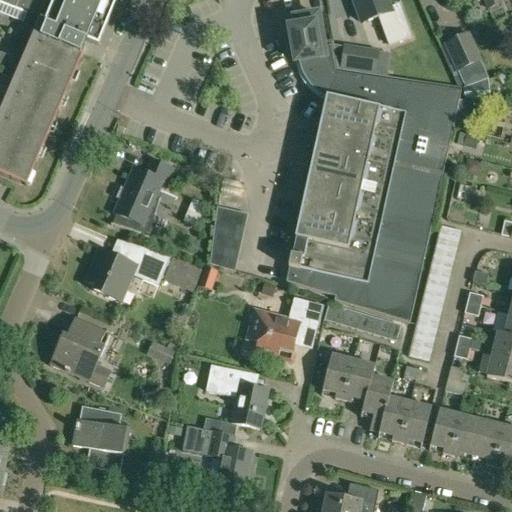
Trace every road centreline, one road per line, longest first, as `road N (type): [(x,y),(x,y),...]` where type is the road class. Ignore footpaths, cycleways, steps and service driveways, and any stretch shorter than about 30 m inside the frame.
road 1 (residential): [(289,511),(300,470),(322,458),(511,504)]
road 2 (residential): [(48,221),(148,0)]
road 3 (residential): [(28,511),(43,432),(0,352)]
road 4 (residential): [(0,343),(48,221)]
